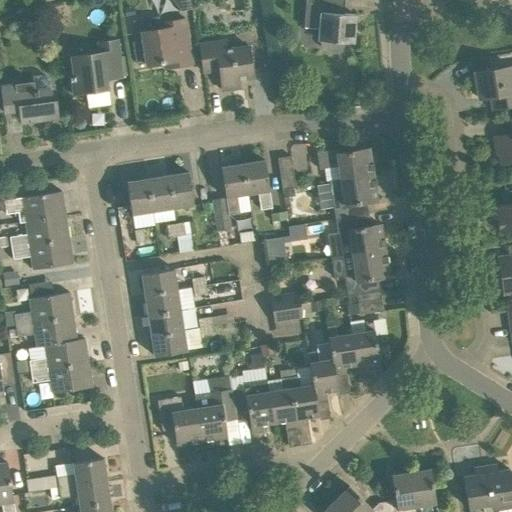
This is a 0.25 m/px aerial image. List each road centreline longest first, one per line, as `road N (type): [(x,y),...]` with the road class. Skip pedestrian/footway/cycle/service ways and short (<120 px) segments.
road 1 (residential): [(473,380),(485,317),(451,100),(400,86)]
road 2 (residential): [(87,150),(268,123),(406,124)]
road 3 (residential): [(271,511),(425,347)]
road 4 (residential): [(425,347),(406,124)]
road 5 (residential): [(264,333),(254,261),(238,251),(109,272)]
road 6 (residential): [(130,414),(109,272)]
road 7 (residential): [(130,414),(0,433)]
road 8 (residential): [(109,272),(87,150)]
